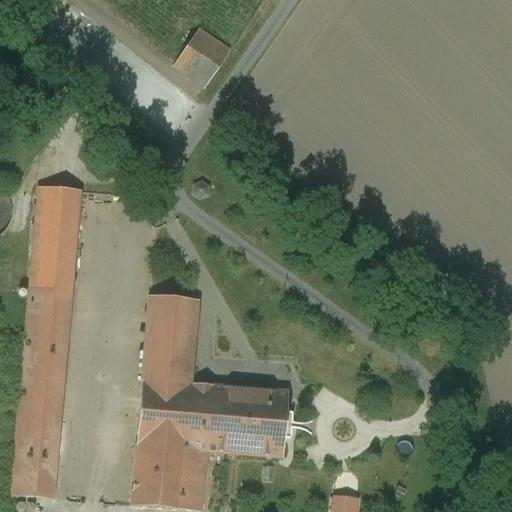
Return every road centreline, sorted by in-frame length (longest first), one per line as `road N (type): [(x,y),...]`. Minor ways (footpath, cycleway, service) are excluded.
road 1 (track): [(169,172),(186,206),(417,371),(432,391),(448,511)]
road 2 (unclassified): [(290,0),(169,172),(84,90)]
